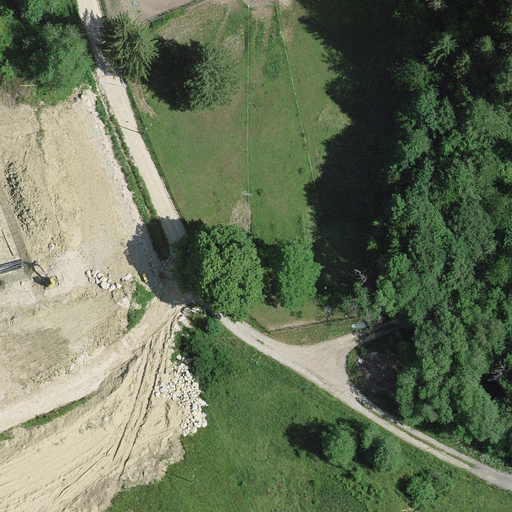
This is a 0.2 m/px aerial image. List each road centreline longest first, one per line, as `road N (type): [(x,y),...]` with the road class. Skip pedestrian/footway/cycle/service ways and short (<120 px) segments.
road 1 (track): [(88,0),(106,65),(182,247),(247,335),(462,462),(511,481)]
road 2 (track): [(273,351),(511,294)]
